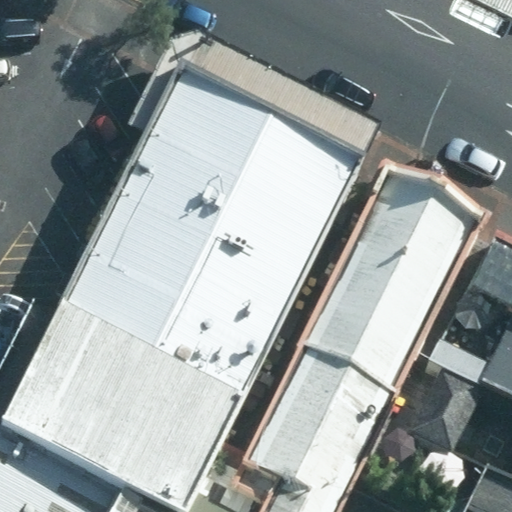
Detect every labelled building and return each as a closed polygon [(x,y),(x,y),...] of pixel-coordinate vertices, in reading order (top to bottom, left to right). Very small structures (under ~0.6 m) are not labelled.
[(158,361),(274,129),(171,78),(153,114),(70,281),(67,286),(55,309),(158,361)] [(360,172),(274,129),(158,361),(244,404),(360,172)] [(484,228),(389,181),(236,492),(268,508),(265,511),(341,511),(430,343),(478,242),(484,228)] [(511,258),(478,242),(430,343),(440,348),(489,371),(511,381),(511,258)] [(158,361),(55,309),(0,416),(0,439),(119,500),(143,511),(189,511),(211,469),(244,404),(158,361)] [(511,381),(489,371),(440,348),(433,363),(511,402),(511,381)] [(111,511),(119,500),(0,439),(0,511),(111,511)] [(237,483),(211,469),(189,511),(239,511),(226,504),(237,483)] [(511,511),(511,482),(486,470),(466,511),(511,511)]
